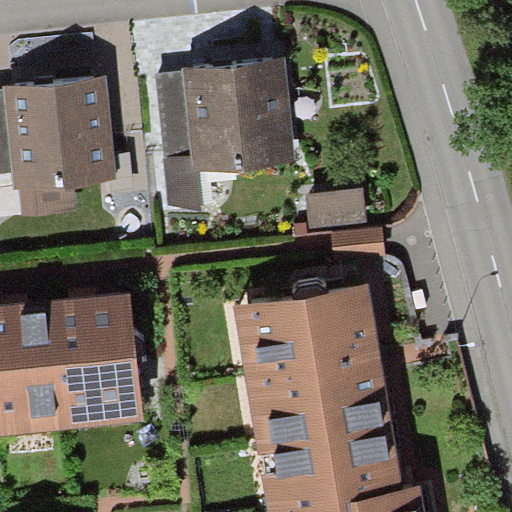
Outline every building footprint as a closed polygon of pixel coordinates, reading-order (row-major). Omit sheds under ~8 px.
[(295,151),(290,56),(172,62),(177,157),(295,151)] [(116,180),(107,81),(0,90),(0,175),(14,174),(16,188),(24,187),(26,212),(75,207),(73,184),(116,180)] [(243,375),(382,352),(371,279),(232,300),(243,375)] [(59,291),(71,426),(145,421),(133,285),(59,291)] [(0,432),(71,426),(59,291),(0,296),(0,432)] [(255,442),(393,419),(382,352),(243,375),(255,442)] [(309,511),(404,485),(393,419),(255,442),(266,511),(309,511)] [(424,511),(420,482),(404,485),(309,511),(424,511)]
